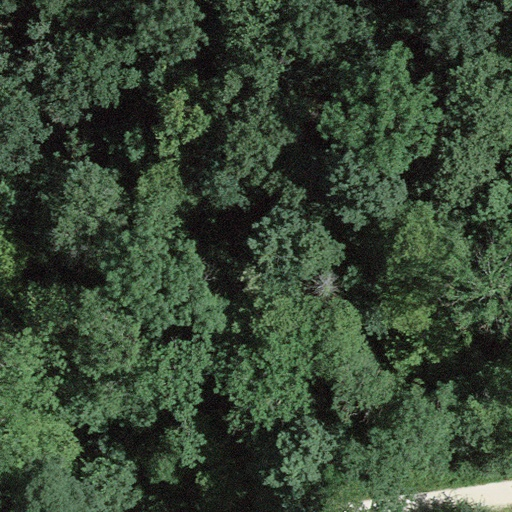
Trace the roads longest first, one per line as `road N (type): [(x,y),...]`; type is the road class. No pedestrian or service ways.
road 1 (track): [(0,152),(511,74)]
road 2 (track): [(381,511),(511,491)]
